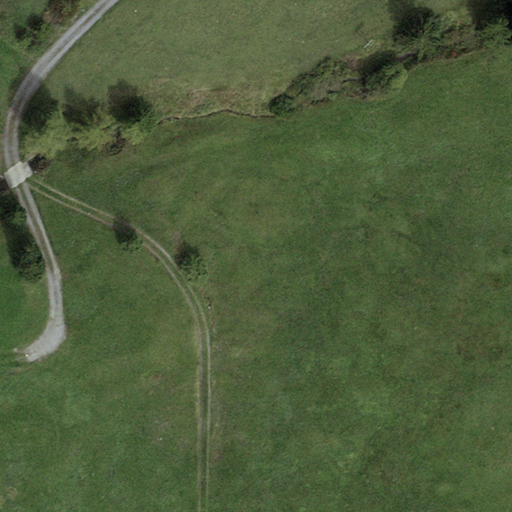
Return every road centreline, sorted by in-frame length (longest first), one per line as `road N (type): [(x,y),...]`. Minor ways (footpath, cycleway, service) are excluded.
road 1 (track): [(20,184),(49,192),(156,256),(191,303),(201,511)]
road 2 (unclassified): [(107,0),(26,86),(10,122),(9,158),(56,322),(43,347),(19,362)]
